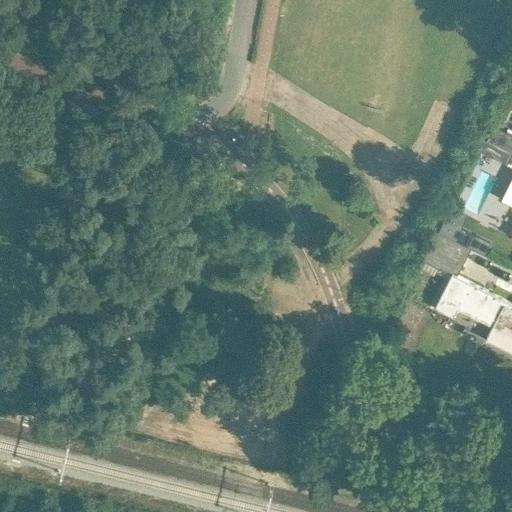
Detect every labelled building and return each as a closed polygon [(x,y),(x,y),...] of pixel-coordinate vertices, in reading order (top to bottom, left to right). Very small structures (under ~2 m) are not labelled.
[(511,133),(492,124),(484,139),(495,145),(511,153),(511,133)] [(484,139),(479,150),(489,155),(495,145),(484,139)] [(511,232),(511,234),(511,235),(511,179),(503,198),(511,203),(511,232)] [(437,231),(419,267),(433,275),(437,267),(452,274),(453,272),(458,274),(471,248),(456,240),(448,236),(437,231)] [(458,235),(456,240),(471,248),(475,239),(460,231),(458,235)] [(452,274),(435,306),(454,316),(458,307),(492,325),(486,338),(511,350),(511,302),(458,274),(453,272),(452,274)]
